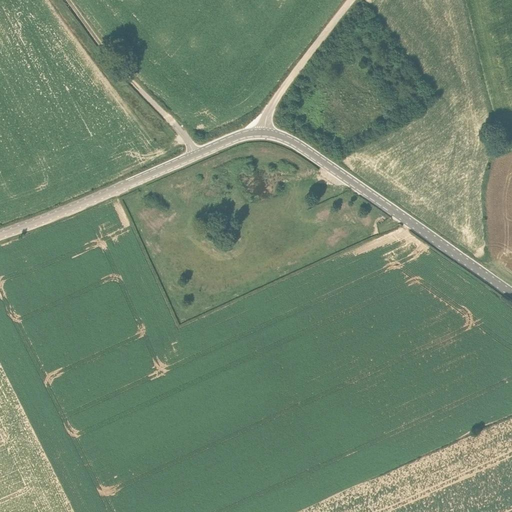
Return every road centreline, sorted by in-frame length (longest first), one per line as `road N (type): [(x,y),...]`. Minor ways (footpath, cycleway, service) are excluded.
road 1 (unclassified): [(0,235),(242,135),(274,134),(511,294)]
road 2 (track): [(195,155),(67,0)]
road 3 (track): [(263,133),(274,97),(351,0)]
